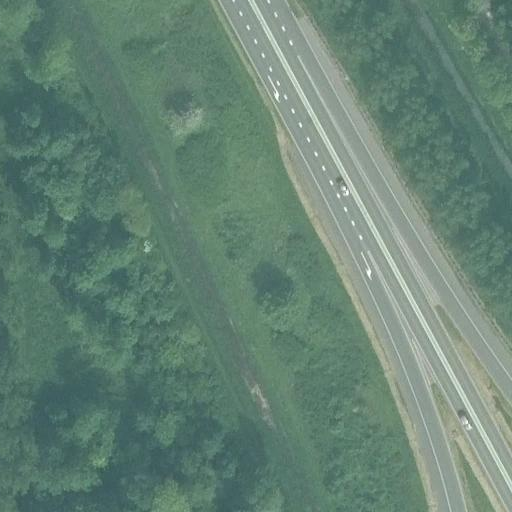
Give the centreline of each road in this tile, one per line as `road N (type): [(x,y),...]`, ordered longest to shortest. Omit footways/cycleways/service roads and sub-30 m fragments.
road 1 (trunk): [(511,389),(283,62)]
road 2 (trunk): [(379,241),(456,511)]
road 3 (trunk): [(511,488),(379,241)]
road 4 (trunk): [(379,241),(283,62)]
